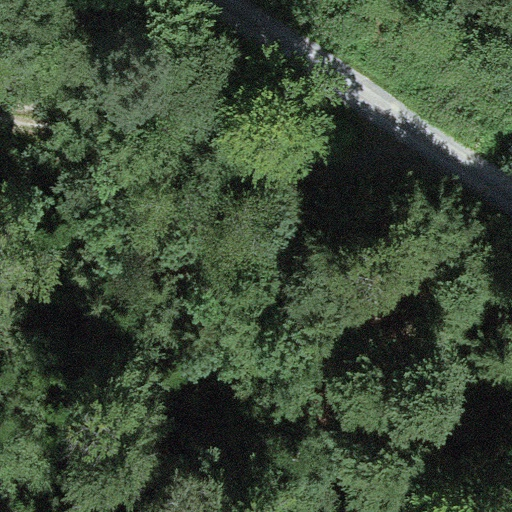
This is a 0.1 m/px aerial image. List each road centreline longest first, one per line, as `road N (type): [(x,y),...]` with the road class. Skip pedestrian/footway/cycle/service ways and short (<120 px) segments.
road 1 (track): [(0,106),(328,170),(465,159)]
road 2 (track): [(212,0),(511,191)]
